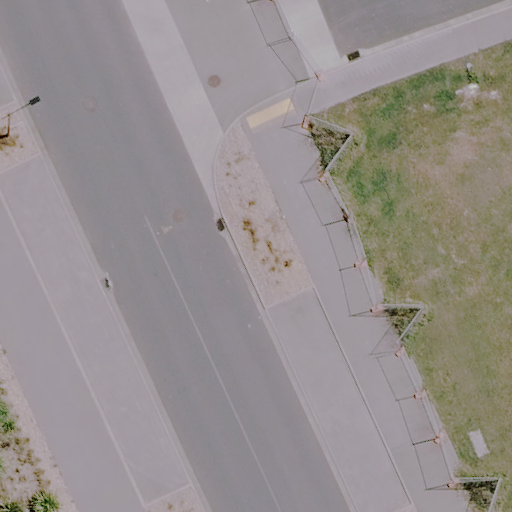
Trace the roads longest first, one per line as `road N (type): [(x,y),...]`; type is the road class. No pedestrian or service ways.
road 1 (residential): [(81,98),(274,511)]
road 2 (residential): [(81,98),(367,0)]
